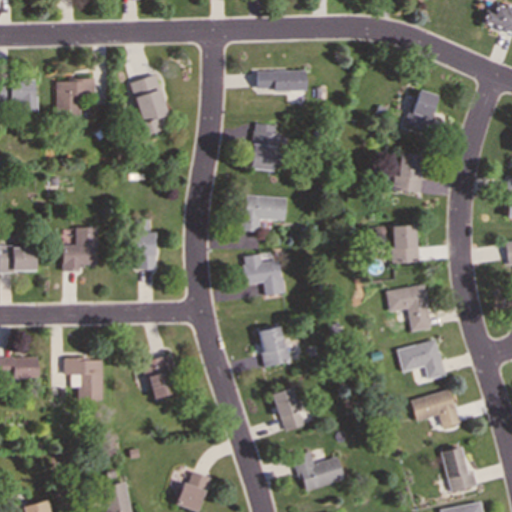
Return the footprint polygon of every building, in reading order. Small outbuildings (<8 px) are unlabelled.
[(510,33),(511,27),(511,8),(493,2),(489,15),(481,12),(479,20),(485,22),(484,24),(510,33)] [(252,70),(252,90),(302,89),(301,69),(252,70)] [(141,134),(167,127),(152,73),(126,81),(141,134)] [(91,78),(53,79),(53,111),(78,110),(78,119),(88,118),(88,113),(82,114),(82,99),(83,99),(83,97),(91,97),(91,78)] [(32,109),(31,80),(0,80),(0,101),(15,101),(15,110),(32,109)] [(401,123),(422,131),(435,95),(413,88),(401,123)] [(270,170),(275,124),(251,122),(246,168),(270,170)] [(415,192),(419,155),(396,153),(394,175),(390,175),(388,189),(415,192)] [(503,217),(511,217),(511,192),(505,192),(503,217)] [(282,196),(241,194),(239,230),(255,231),(256,218),(280,219),(282,196)] [(387,225),(388,263),(414,262),(412,224),(387,225)] [(72,226),(72,244),(60,244),(59,270),(79,270),(79,264),(94,264),(94,226),(72,226)] [(131,269),(152,268),(151,231),(130,232),(131,269)] [(511,239),(501,241),(503,265),(511,263),(511,239)] [(0,270),(32,270),(32,245),(0,245),(0,270)] [(280,292),(276,259),(257,261),(256,253),(238,255),(242,284),(259,282),(261,294),(280,292)] [(382,289),(385,311),(403,308),(407,330),(427,327),(420,283),(382,289)] [(284,361),(279,325),(255,329),(260,365),(284,361)] [(393,348),(398,371),(420,365),(423,378),(440,374),(432,338),(393,348)] [(150,398),(174,392),(164,354),(140,360),(150,398)] [(10,377),(35,377),(34,356),(0,356),(0,372),(10,372),(10,377)] [(99,399),(99,357),(61,357),(61,373),(68,373),(68,385),(75,385),(75,399),(99,399)] [(269,391),(278,430),(299,425),(290,386),(269,391)] [(406,399),(412,420),(434,414),(437,427),(455,423),(446,388),(406,399)] [(473,485),(469,469),(462,471),(457,446),(437,450),(446,491),(473,485)] [(340,479),(334,456),(310,462),(307,451),(290,455),(299,489),(340,479)] [(197,510),(204,474),(187,471),(185,483),(178,481),(173,505),(197,510)] [(128,511),(122,481),(100,485),(104,509),(93,511),(128,511)] [(47,511),(43,498),(6,508),(7,511),(47,511)] [(436,507),(436,511),(477,511),(476,502),(436,507)]
